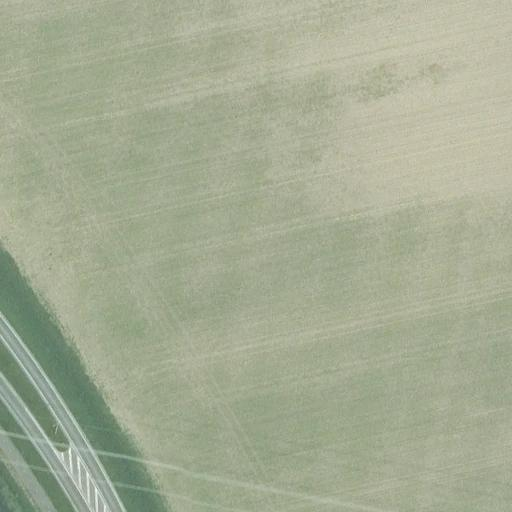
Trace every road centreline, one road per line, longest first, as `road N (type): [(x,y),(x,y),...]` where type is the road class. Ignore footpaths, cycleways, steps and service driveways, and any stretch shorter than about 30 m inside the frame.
road 1 (secondary): [(115,511),(84,450),(0,325)]
road 2 (secondary): [(0,391),(81,511)]
